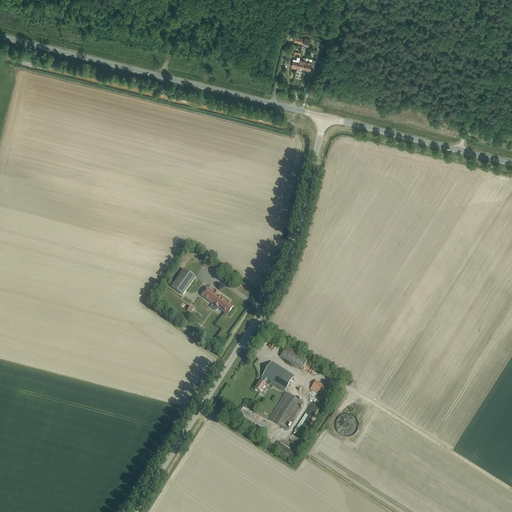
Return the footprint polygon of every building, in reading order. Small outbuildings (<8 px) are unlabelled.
[(297,68),(299,60),(300,57),(290,54),(287,64),(291,64),(291,66),(297,68)] [(304,69),(305,61),(306,58),(303,57),(302,60),(299,60),(297,68),(304,69)] [(304,69),(310,71),(311,68),(314,69),(316,61),(312,60),(312,63),(305,61),(304,69)] [(183,295),(195,278),(183,269),(171,286),(183,295)] [(227,315),(233,306),(207,288),(201,296),(227,315)] [(268,353),(271,346),(268,344),(262,340),(258,348),(268,353)] [(286,347),(280,357),(301,371),(308,360),(286,347)] [(284,392),(294,377),(271,362),(262,377),(262,378),(255,389),(260,393),(265,385),(264,385),(267,381),(284,392)] [(321,396),(323,392),(327,387),(316,381),(310,390),(321,396)] [(287,430),(303,403),(285,392),(269,419),(287,430)] [(353,399),(354,412),(364,411),(363,398),(353,399)] [(364,419),(371,409),(367,406),(359,416),(364,419)] [(356,427),(356,426),(356,425),(356,424),(355,423),(355,422),(355,421),(354,421),(354,420),(353,420),(352,419),(351,418),(350,418),(349,418),(348,418),(347,418),(346,418),(345,418),(344,419),(343,419),(343,420),(342,420),(342,421),(341,421),(341,422),(340,423),(340,424),(340,425),(340,426),(340,427),(340,428),(340,429),(341,430),(342,431),(342,432),(343,432),(343,433),(344,433),(345,433),(346,434),(347,434),(348,434),(349,434),(350,434),(351,433),(352,433),(353,432),(354,432),(354,431),(355,430),(355,429),(356,428),(356,427)]
